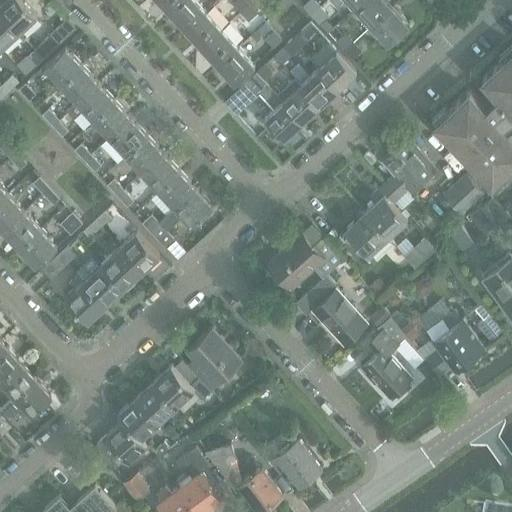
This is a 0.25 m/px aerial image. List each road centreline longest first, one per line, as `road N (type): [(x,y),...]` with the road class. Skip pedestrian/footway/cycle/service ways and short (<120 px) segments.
road 1 (residential): [(399,475),(210,258)]
road 2 (residential): [(265,206),(77,0)]
road 3 (residential): [(265,206),(467,25)]
road 4 (residential): [(87,379),(210,258)]
road 5 (residential): [(0,493),(83,418),(87,379)]
road 6 (residential): [(399,475),(511,397)]
road 7 (residential): [(87,379),(0,290)]
